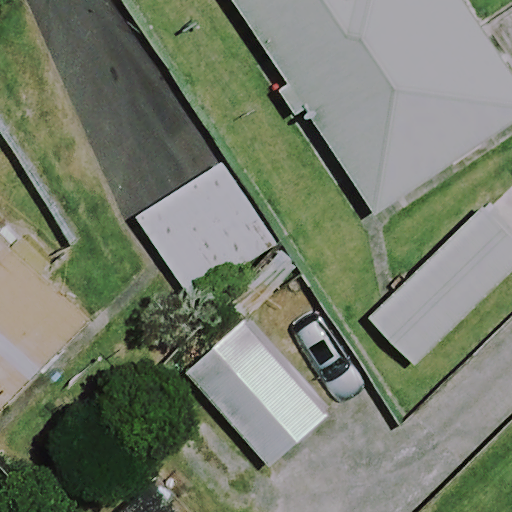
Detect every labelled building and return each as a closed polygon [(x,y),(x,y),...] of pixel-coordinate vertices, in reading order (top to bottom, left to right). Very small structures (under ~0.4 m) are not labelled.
[(511,62),(471,0),(246,0),(384,211),(511,128),(511,62)] [(133,220),(193,315),(239,286),(255,310),(296,284),(220,164),(133,220)] [(339,347),(382,390),(408,363),(416,372),(511,274),(511,236),(479,205),(339,347)] [(0,426),(104,318),(0,218),(0,426)] [(332,426),(251,312),(172,368),(253,482),(332,426)]
